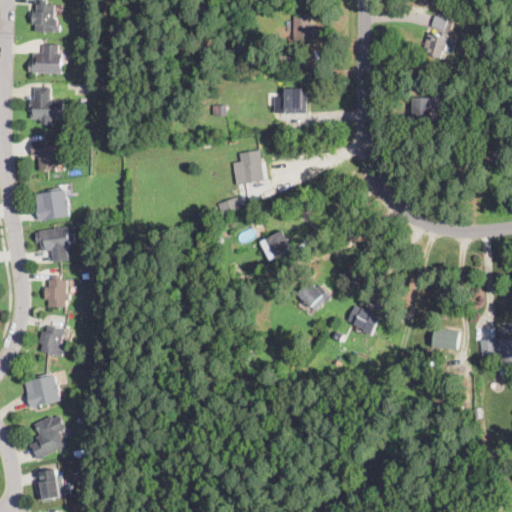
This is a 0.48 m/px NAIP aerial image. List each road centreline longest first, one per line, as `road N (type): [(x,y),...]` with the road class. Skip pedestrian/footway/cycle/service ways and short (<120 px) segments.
road 1 (residential): [(5,0),(3,131),(22,300),(0,362)]
road 2 (residential): [(364,0),(364,148),(379,184),(406,217),(441,232),(511,228)]
